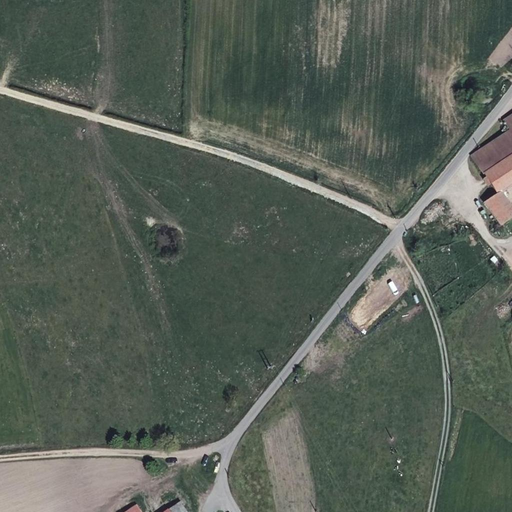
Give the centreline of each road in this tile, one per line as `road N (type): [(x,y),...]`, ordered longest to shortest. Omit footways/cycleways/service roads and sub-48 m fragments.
road 1 (track): [(511,96),(230,445),(185,455),(0,459)]
road 2 (track): [(0,89),(232,154),(403,228)]
road 3 (track): [(395,237),(459,401),(434,511)]
